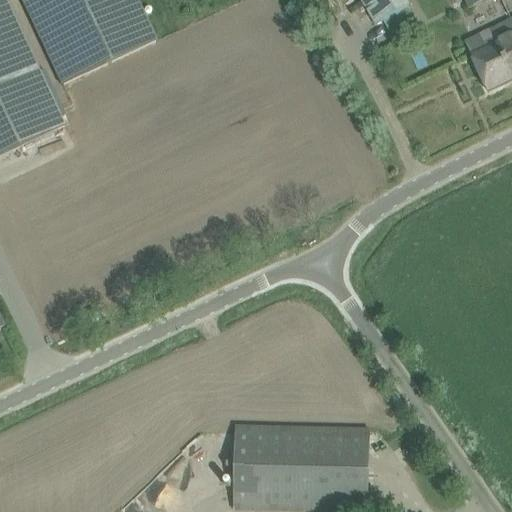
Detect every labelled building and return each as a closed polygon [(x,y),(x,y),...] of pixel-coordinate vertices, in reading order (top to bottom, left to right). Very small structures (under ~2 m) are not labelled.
[(0,0),(0,156),(19,148),(66,126),(65,124),(38,70),(5,0),(0,0)] [(20,0),(62,86),(98,69),(157,41),(138,0),(20,0)] [(362,0),(378,26),(384,22),(392,36),(415,22),(408,8),(410,7),(405,0),(362,0)] [(489,93),(511,81),(511,20),(511,18),(490,28),(497,43),(490,47),(484,34),(466,43),(472,55),(471,55),(489,93)] [(234,511),(292,511),(367,511),(370,431),(236,427),(234,511)]
